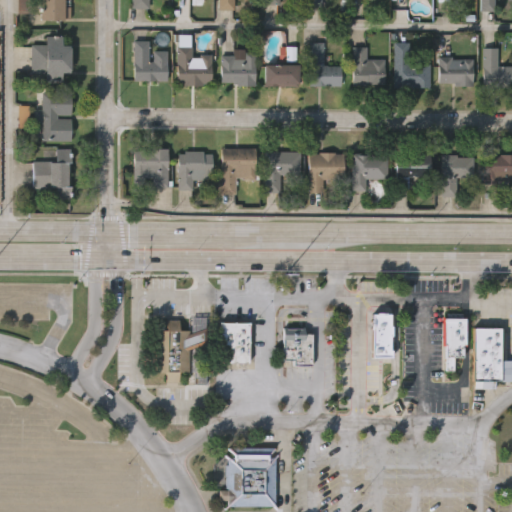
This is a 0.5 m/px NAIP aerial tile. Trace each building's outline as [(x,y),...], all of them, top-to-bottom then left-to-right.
[(31,0),(31,12),(16,12),(16,0),(31,0)] [(69,0),(69,19),(38,19),(38,0),(69,0)] [(149,0),(149,8),(131,8),(131,0),(149,0)] [(217,10),(217,0),(254,0),(254,5),(244,5),(244,0),(233,0),(233,10),(217,10)] [(321,0),(305,0),(306,8),(321,8),(321,0)] [(495,0),(495,11),(479,11),(479,0),(495,0)] [(62,71),(62,81),(45,81),(45,77),(20,77),(20,73),(30,73),(30,44),(46,44),(45,34),(62,34),(62,43),(72,43),(72,71),(62,71)] [(132,81),(132,41),(148,41),(147,52),(166,52),(166,82),(132,81)] [(340,86),(308,86),(308,42),(322,42),(322,66),(340,66),(340,86)] [(409,43),(409,63),(429,64),(429,88),(393,88),(393,43),(409,43)] [(383,60),(383,87),(351,87),(351,47),(367,47),(366,59),(383,60)] [(175,48),(191,48),(191,56),(210,56),(210,85),(175,85),(175,48)] [(511,88),(482,88),(482,48),(497,48),(497,66),(511,66),(511,88)] [(233,51),(254,51),(254,85),(219,85),(219,56),(233,56),(233,51)] [(472,85),(437,85),(437,58),(472,58),(472,85)] [(297,86),(262,86),(262,65),(297,65),(297,86)] [(39,141),(39,124),(31,124),(31,107),(40,107),(40,91),(70,91),(70,115),(55,115),(55,119),(70,119),(70,141),(39,141)] [(15,129),(15,105),(28,105),(28,129),(15,129)] [(55,198),(55,187),(32,188),(32,159),(55,159),(55,147),(71,147),(71,198),(55,198)] [(219,194),(219,148),(254,148),(254,179),(234,179),(234,194),(219,194)] [(166,188),(146,188),(146,177),(132,177),(132,149),(166,149),(166,188)] [(300,152),(299,186),(290,186),(290,179),(281,179),(281,193),(264,192),(265,151),(300,152)] [(211,190),(177,190),(177,152),(211,152),(211,190)] [(342,153),(342,182),(324,182),(324,192),(307,192),(307,153),(342,153)] [(411,201),(411,188),(394,188),(393,165),(410,165),(410,154),(431,153),(432,201),(411,201)] [(386,154),(386,179),(365,179),(365,191),(351,191),(351,154),(386,154)] [(484,155),(511,155),(511,182),(484,182),(484,155)] [(440,156),(473,156),(473,177),(456,177),(456,196),(440,196),(440,156)] [(388,327),(390,327),(390,337),(387,337),(387,351),(389,351),(389,359),(369,359),(370,315),(388,315),(388,327)] [(442,319),(464,319),(464,346),(463,346),(463,358),(453,358),(453,372),(445,372),(445,346),(442,345),(442,319)] [(249,363),(221,362),(221,322),(250,322),(249,363)] [(284,327),(305,327),(305,333),(312,333),(312,365),(294,365),(294,360),(283,360),(284,327)] [(155,331),(190,330),(190,333),(206,328),(207,342),(189,349),(190,349),(190,371),(155,371),(155,331)] [(499,329),(500,332),(505,333),(505,359),(500,359),(500,381),(493,381),(493,387),(474,388),(474,381),(472,381),(472,329),(499,329)] [(276,506),(223,506),(223,499),(218,499),(217,489),(223,489),(223,446),(276,447),(276,506)]
